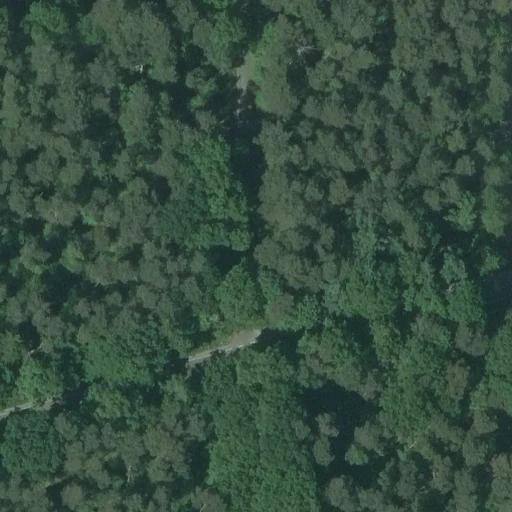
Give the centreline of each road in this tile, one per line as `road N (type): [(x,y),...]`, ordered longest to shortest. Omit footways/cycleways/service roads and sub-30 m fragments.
road 1 (unclassified): [(215,0),(202,369)]
road 2 (secondary): [(511,286),(202,369)]
road 3 (secondary): [(202,369),(0,428)]
road 4 (unclassified): [(202,369),(229,511)]
